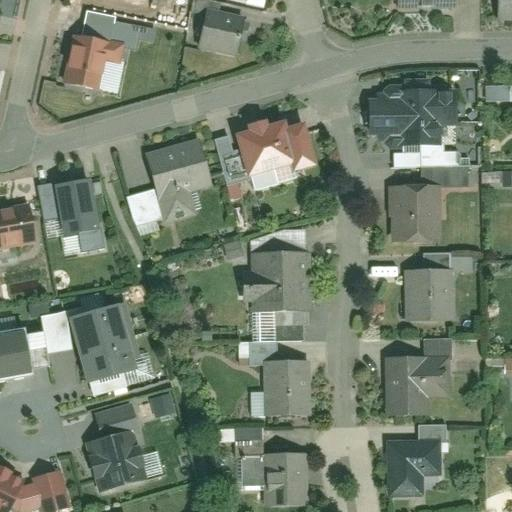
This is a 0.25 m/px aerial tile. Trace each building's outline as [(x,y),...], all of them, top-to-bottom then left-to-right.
[(394,0),(395,10),(456,7),(455,0),(394,0)] [(511,0),(496,0),(498,22),(511,20),(511,0)] [(249,24),(196,11),(188,44),(241,57),(249,24)] [(115,46),(72,36),(61,84),(103,94),(115,46)] [(455,80),(367,83),(369,145),(457,141),(455,80)] [(511,85),(484,85),(484,101),(511,100),(511,85)] [(292,111),(232,130),(252,193),(312,174),(292,111)] [(195,142),(142,159),(163,225),(189,217),(183,198),(210,189),(195,142)] [(437,183),(390,184),(393,240),(439,238),(437,183)] [(86,190),(54,196),(60,225),(63,243),(95,237),(86,190)] [(60,225),(54,196),(53,192),(36,196),(43,229),(60,225)] [(25,215),(0,219),(0,254),(31,249),(25,215)] [(309,248),(257,250),(259,319),(311,317),(309,248)] [(452,268),(410,270),(412,320),(454,318),(452,268)] [(116,317),(69,330),(85,390),(132,378),(116,317)] [(21,343),(0,345),(0,385),(27,381),(21,343)] [(308,354),(263,356),(265,422),(311,421),(308,354)] [(443,356),(386,358),(389,420),(429,418),(428,395),(445,395),(443,356)] [(167,404),(149,408),(153,425),(171,421),(167,404)] [(93,423),(100,450),(135,441),(128,414),(93,423)] [(445,428),(415,429),(416,444),(387,445),(389,497),(422,495),(421,473),(447,472),(445,428)] [(260,453),(259,429),(206,429),(206,442),(233,442),(233,454),(260,453)] [(100,450),(85,454),(97,499),(159,482),(153,462),(141,466),(135,441),(100,450)] [(306,452),(259,454),(262,508),(308,506),(306,452)] [(20,489),(0,479),(0,511),(67,511),(59,478),(27,486),(29,493),(16,496),(20,489)]
